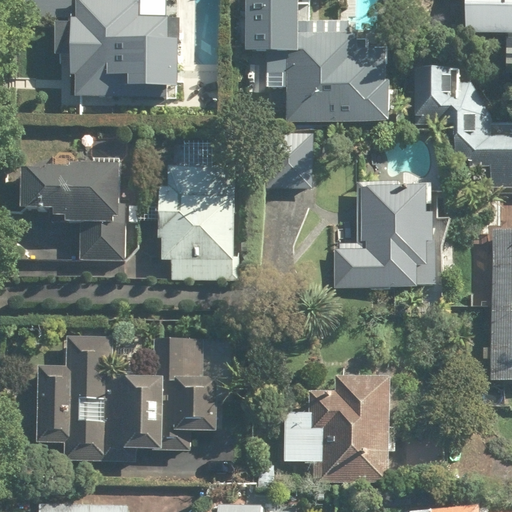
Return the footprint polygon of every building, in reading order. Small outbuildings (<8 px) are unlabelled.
[(282,0),(248,0),(248,23),(282,24),(282,0)] [(511,0),(467,0),(467,43),(509,43),(509,81),(511,81),(511,0)] [(71,59),(70,102),(151,103),(151,96),(168,96),(168,86),(183,86),(184,48),(171,48),(172,23),(144,22),(144,7),(73,5),(73,27),(51,27),(50,59),(71,59)] [(288,128),(392,132),(394,92),(387,92),(388,60),(360,59),(361,43),(352,43),(353,29),(293,27),(292,53),(270,52),(268,91),(290,92),(288,128)] [(461,72),(405,71),(404,131),(441,132),(441,148),(454,148),(474,176),(493,177),(493,191),(511,191),(511,144),(494,144),(494,124),(472,87),(461,87),(461,72)] [(315,139),(267,138),(266,192),(314,193),(315,139)] [(71,176),(23,176),(22,218),(55,218),(55,225),(68,225),(68,229),(81,229),(81,265),(128,266),(129,207),(123,207),(124,170),(72,169),(71,176)] [(174,285),(241,286),(242,250),(237,250),(238,170),(170,169),(170,191),(161,190),(160,245),(164,245),(163,266),(175,266),(174,285)] [(338,247),(336,292),(419,295),(419,275),(430,276),(431,253),(438,254),(439,221),(432,221),(433,189),(360,186),(357,248),(338,247)] [(511,235),(495,235),(492,385),(511,385),(511,235)] [(67,369),(40,368),(38,446),(66,446),(65,464),(142,466),(142,457),(194,458),(195,439),(219,440),(221,385),(205,385),(206,342),(155,340),(154,383),(115,382),(116,339),(68,338),(67,369)] [(391,491),(395,384),(336,382),(336,397),(310,396),(309,418),(287,417),(285,467),(314,468),(313,489),(391,491)] [(511,421),(460,420),(459,490),(511,491),(511,421)] [(449,433),(407,432),(406,474),(448,475),(449,433)]
